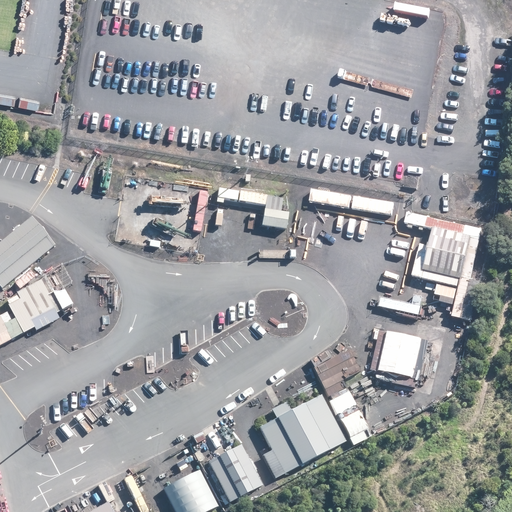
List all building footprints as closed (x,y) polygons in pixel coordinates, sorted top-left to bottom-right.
[(34,210),(0,236),(0,277),(2,280),(55,238),(34,210)] [(432,221),(423,263),(461,272),(470,229),(432,221)] [(0,337),(13,331),(0,303),(0,337)] [(383,329),(377,365),(410,370),(416,334),(383,329)] [(259,449),(271,473),(345,435),(319,386),(259,417),(272,442),(259,449)] [(205,453),(224,493),(258,478),(239,437),(205,453)] [(115,511),(108,497),(82,511),(115,511)]
